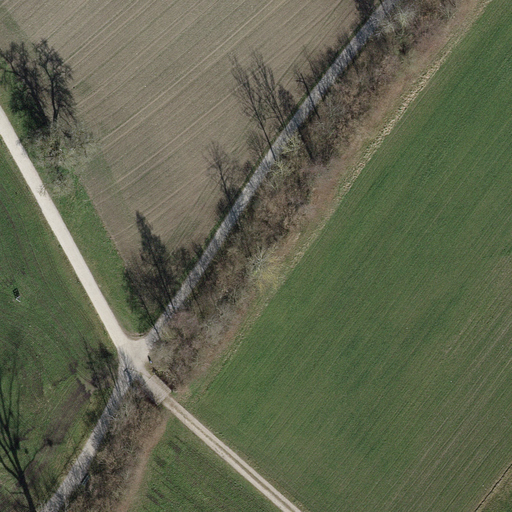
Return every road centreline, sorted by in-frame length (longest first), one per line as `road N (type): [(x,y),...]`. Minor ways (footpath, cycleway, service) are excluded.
road 1 (track): [(0,121),(135,366)]
road 2 (track): [(135,366),(291,511)]
road 3 (track): [(135,366),(49,511)]
